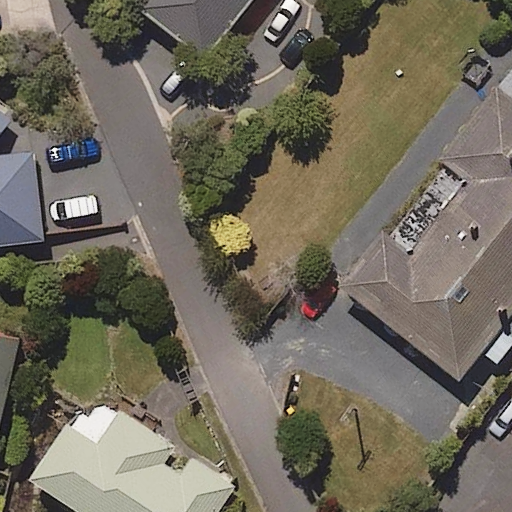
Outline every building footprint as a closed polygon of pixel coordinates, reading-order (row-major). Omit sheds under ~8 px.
[(148,0),(145,4),(210,55),(252,0),(148,0)] [(511,68),(456,139),(435,123),(326,261),(466,372),(485,347),(502,360),(511,348),(511,68)] [(0,243),(46,240),(38,145),(3,148),(2,131),(18,113),(0,97),(0,243)] [(0,429),(20,335),(0,330),(0,429)] [(178,443),(106,394),(92,416),(80,408),(36,473),(91,511),(225,511),(221,509),(239,482),(196,453),(183,471),(167,460),(178,443)]
